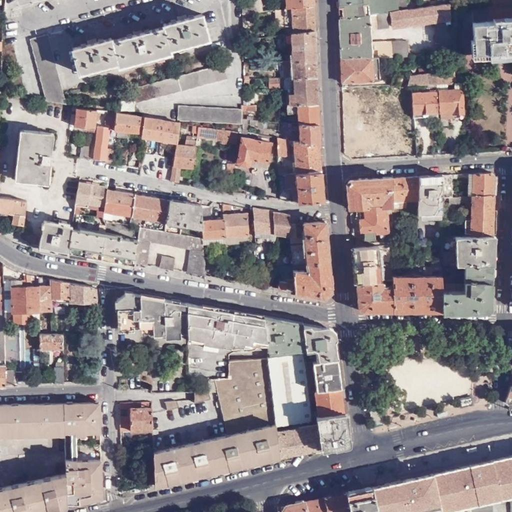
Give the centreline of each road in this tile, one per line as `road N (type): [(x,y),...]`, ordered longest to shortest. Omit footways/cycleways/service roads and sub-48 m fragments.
road 1 (unclassified): [(84,171),(307,211),(336,209)]
road 2 (tertiary): [(104,276),(345,315)]
road 3 (residential): [(508,161),(333,166)]
road 4 (tertiary): [(333,166),(325,0)]
road 5 (residential): [(501,321),(508,161)]
road 6 (residential): [(345,315),(501,321)]
road 7 (tertiary): [(362,458),(345,315)]
road 8 (primary): [(496,424),(362,458)]
road 9 (primary): [(260,483),(135,511)]
road 10 (unknown): [(105,393),(154,399),(170,423),(215,417)]
